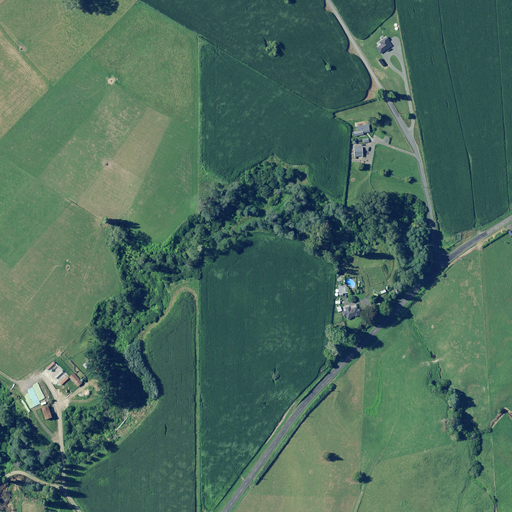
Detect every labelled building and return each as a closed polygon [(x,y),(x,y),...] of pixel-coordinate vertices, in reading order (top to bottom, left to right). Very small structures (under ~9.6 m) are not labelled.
[(369,134),(367,125),(356,127),(357,131),(353,132),(354,136),(369,134)] [(363,156),(362,147),(354,147),(351,147),(352,157),(354,157),(354,158),(358,158),(358,157),(363,156)] [(348,293),(347,285),(339,285),(340,289),(340,294),(348,293)] [(345,311),(344,311),(343,312),(344,317),(346,316),(347,319),(347,320),(352,318),(355,316),(355,317),(360,316),(360,314),(359,313),(361,312),(360,308),(358,309),(357,307),(351,309),(350,306),(344,308),(345,311)] [(79,379),(74,373),(69,378),(78,387),(82,383),(81,382),(84,379),(82,377),(79,379)] [(52,418),(48,406),(42,408),(46,420),(52,418)]
